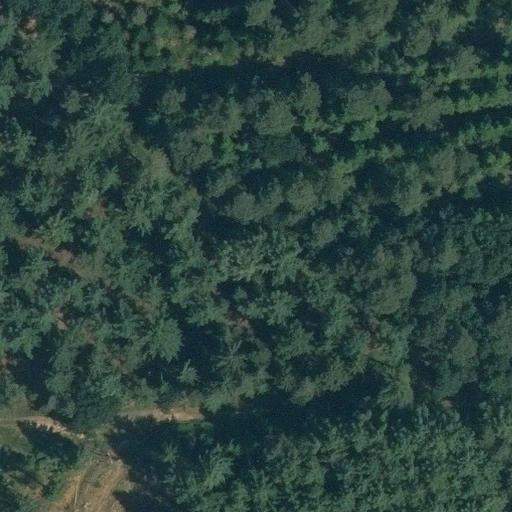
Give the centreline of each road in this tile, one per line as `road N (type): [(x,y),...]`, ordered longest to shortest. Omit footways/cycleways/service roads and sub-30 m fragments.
road 1 (track): [(0,9),(148,145),(345,73),(489,66),(511,57)]
road 2 (unclassified): [(511,432),(0,450)]
